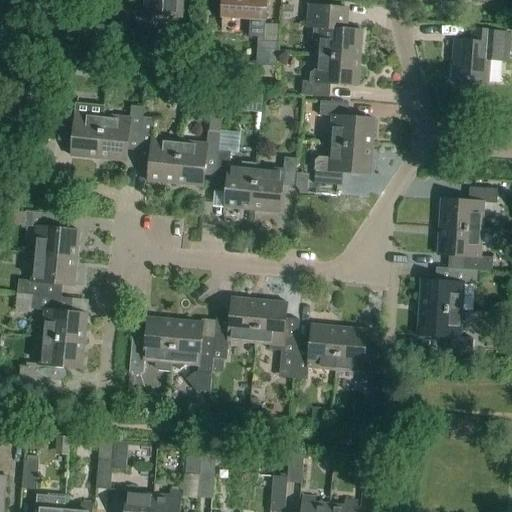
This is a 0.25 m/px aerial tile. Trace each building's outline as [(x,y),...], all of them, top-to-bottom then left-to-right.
[(181,19),(182,0),(145,0),(144,17),(181,19)] [(278,40),(264,39),(266,0),(223,0),(222,18),(250,20),(249,38),(258,38),(256,66),(262,66),(261,76),(275,77),(278,40)] [(309,4),(308,14),(307,29),(314,29),(313,41),(318,42),(316,57),(361,61),(363,33),(347,31),(349,7),(309,4)] [(282,19),(293,20),(294,8),(283,7),(282,19)] [(488,84),(499,85),(501,63),(507,63),(509,35),(495,34),(495,32),(473,31),(472,44),(455,42),(453,56),(456,57),(454,81),(488,84)] [(310,74),(310,83),(303,83),(302,97),(330,99),(331,85),(359,87),(361,61),(316,57),(315,71),(310,74)] [(173,84),(172,96),(185,97),(186,85),(173,84)] [(331,118),(329,145),(373,149),(375,121),(347,119),(348,105),(321,103),(320,117),(331,118)] [(99,160),(103,117),(104,109),(64,105),(61,133),(73,134),(71,158),(99,160)] [(103,117),(99,160),(126,163),(128,136),(141,137),(142,119),(143,109),(130,108),(129,120),(103,117)] [(142,119),(141,137),(139,154),(151,156),(148,183),(175,186),(180,142),(152,139),(154,120),(142,119)] [(224,209),(251,212),(256,165),(243,163),(242,167),(229,166),(230,154),(237,154),(239,135),(229,134),(230,125),(221,124),(220,134),(218,153),(217,163),(215,178),(214,192),(226,193),(224,209)] [(218,153),(220,134),(208,133),(207,133),(206,145),(180,142),(175,186),(202,189),(203,177),(215,178),(217,163),(218,153)] [(373,149),(329,145),(327,172),(315,171),(314,185),(342,188),(343,174),(371,176),(373,149)] [(256,165),(251,212),(278,215),(281,187),(294,189),(297,161),(284,159),(283,171),(256,169),(257,165),(256,165)] [(441,201),(439,228),(483,231),(484,204),(496,205),(497,191),(469,189),(468,202),(441,201)] [(33,256),(77,260),(79,232),(52,230),(53,216),(25,213),(24,228),(36,229),(33,256)] [(439,228),(437,255),(449,256),(448,270),(449,270),(464,271),(477,272),(492,273),(493,259),(481,258),(483,231),(439,228)] [(77,260),(33,256),(31,282),(19,281),(17,295),(45,297),(46,284),(74,287),(77,260)] [(421,282),(419,310),(463,312),(464,285),(477,286),(477,272),(464,271),(449,270),(448,270),(436,270),(435,283),(421,282)] [(44,312),(41,339),(84,344),(87,316),(60,313),(61,299),(45,297),(17,295),(16,310),(44,312)] [(214,339),(211,374),(223,375),(224,361),(226,362),(226,360),(228,343),(255,345),(259,302),(232,299),(230,315),(217,314),(214,339)] [(259,302),(255,345),(270,347),(270,351),(282,352),(279,380),(293,381),(295,361),(296,353),(297,340),(297,333),(299,321),(285,320),(286,304),(259,302)] [(419,310),(417,337),(445,339),(444,353),(472,354),(473,340),(461,339),(463,312),(419,310)] [(133,334),(129,373),(143,374),(144,363),(155,364),(155,368),(159,373),(170,374),(170,367),(175,322),(149,319),(147,335),(133,334)] [(175,322),(170,367),(175,367),(180,374),(186,368),(198,369),(198,374),(195,374),(187,382),(199,396),(201,393),(209,394),(211,374),(214,339),(201,338),(202,324),(175,322)] [(295,361),(293,381),(307,382),(308,370),(335,372),(339,329),(312,326),(310,341),(297,340),(296,353),(295,361)] [(339,329),(335,372),(362,375),(361,387),(375,388),(378,360),(364,359),(366,331),(339,329)] [(84,344),(41,339),(39,367),(26,365),(25,379),(53,382),(54,368),(82,371),(84,344)] [(151,397),(150,409),(168,410),(168,398),(151,397)] [(313,408),(312,421),(324,422),(325,409),(313,408)] [(57,435),(55,453),(69,455),(71,437),(57,435)] [(113,463),(115,442),(100,441),(98,462),(113,463)] [(115,442),(113,463),(112,470),(126,472),(129,444),(115,442)] [(199,478),(200,472),(202,450),(187,448),(185,477),(199,478)] [(215,451),(202,450),(200,472),(213,474),(215,451)] [(289,457),(287,479),(287,485),(301,487),(304,458),(289,457)] [(36,491),(38,463),(25,462),(22,490),(36,491)] [(110,491),(112,470),(113,463),(98,462),(96,490),(110,491)] [(376,492),(378,465),(361,463),(359,490),(376,492)] [(200,472),(199,478),(198,500),(211,501),(213,474),(200,472)] [(284,511),(287,485),(287,479),(273,478),(270,511),(284,511)] [(152,511),(154,496),(138,495),(139,490),(127,489),(124,511),(152,511)] [(38,493),(37,501),(36,511),(64,511),(65,509),(66,496),(38,493)] [(170,497),(154,496),(152,511),(180,511),(182,494),(170,493),(170,497)] [(328,511),(329,507),(315,506),(316,500),(302,499),(300,511),(328,511)] [(345,509),(329,507),(328,511),(357,511),(358,504),(346,503),(345,509)]
